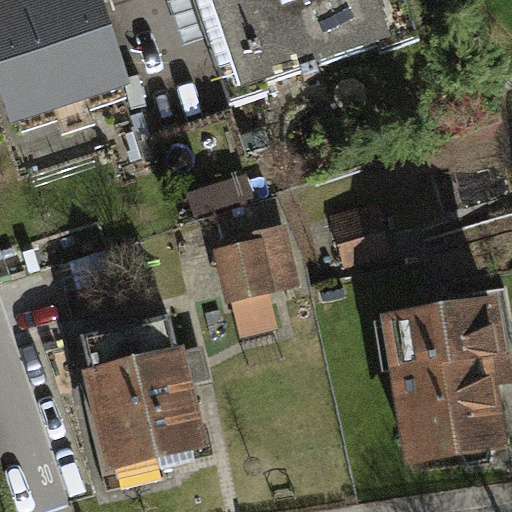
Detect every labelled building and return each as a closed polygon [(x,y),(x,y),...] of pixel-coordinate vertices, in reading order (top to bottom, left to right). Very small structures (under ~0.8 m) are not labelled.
[(0,0),(0,57),(23,126),(56,115),(61,128),(95,116),(90,100),(121,89),(116,74),(129,70),(105,0),(0,0)] [(272,91),(267,75),(303,63),(305,70),(321,65),(319,60),(381,39),(384,48),(418,36),(405,0),(196,0),(232,104),(272,91)] [(174,218),(258,191),(233,111),(148,138),(174,218)] [(386,253),(376,216),(336,227),(346,264),(386,253)] [(256,228),(258,235),(216,244),(227,298),(231,295),(241,334),(277,324),(267,287),(300,279),(285,221),(256,228)] [(383,325),(408,468),(506,451),(482,308),(383,325)] [(83,337),(114,467),(161,455),(164,466),(193,459),(190,448),(201,445),(187,385),(200,382),(193,350),(179,354),(170,316),(83,337)]
